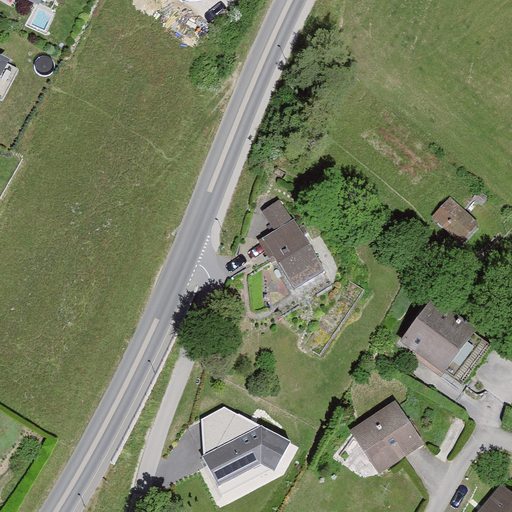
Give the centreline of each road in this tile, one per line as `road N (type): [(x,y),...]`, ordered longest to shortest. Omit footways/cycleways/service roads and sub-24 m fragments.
road 1 (secondary): [(56,511),(124,390),(188,244)]
road 2 (residential): [(188,244),(206,275),(204,304),(139,511)]
road 3 (secondary): [(188,244),(293,0)]
